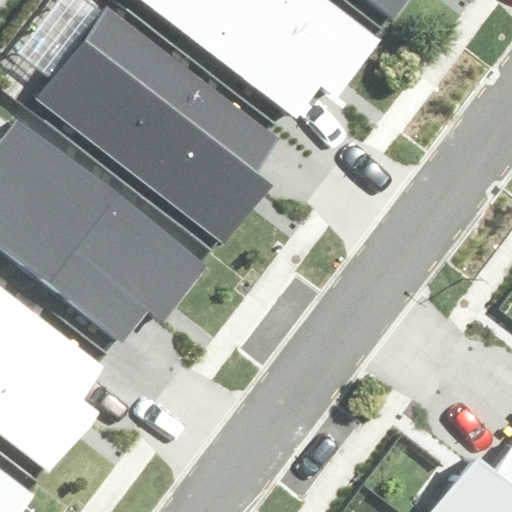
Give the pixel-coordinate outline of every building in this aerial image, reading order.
[(252,172),(280,137),(104,0),(103,0),(32,91),(222,240),(267,184),(252,172)] [(142,0),(297,121),(325,85),(339,97),(383,40),(331,0),(142,0)] [(358,0),(359,0),(389,24),(407,0),(358,0)] [(0,137),(0,248),(123,344),(150,308),(165,319),(209,263),(18,114),(0,137)] [(82,400),(109,364),(0,279),(0,426),(21,444),(52,467),(96,411),(82,400)] [(511,511),(511,464),(502,478),(472,455),(428,511),(511,511)] [(0,511),(23,511),(35,497),(0,469),(0,511)]
